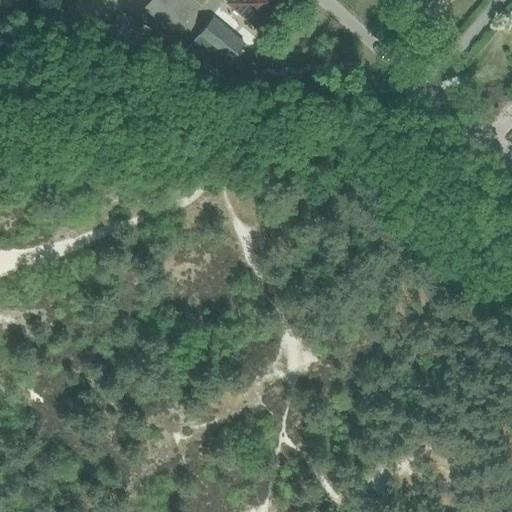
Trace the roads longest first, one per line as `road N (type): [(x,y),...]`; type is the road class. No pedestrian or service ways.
road 1 (unknown): [(198,192),(219,158),(274,115),(417,80)]
road 2 (unknown): [(198,192),(74,245),(0,256)]
road 3 (residential): [(321,0),(424,90)]
